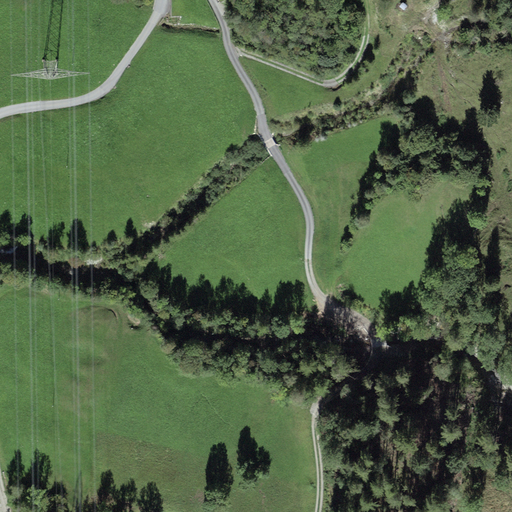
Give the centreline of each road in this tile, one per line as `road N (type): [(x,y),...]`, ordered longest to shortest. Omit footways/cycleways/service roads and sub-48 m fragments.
road 1 (track): [(209,0),(262,131),(308,216),(310,286),(319,302),(379,345),(377,364),(314,406),(311,511)]
road 2 (unclassified): [(161,0),(99,92),(0,115)]
road 3 (track): [(227,51),(337,85),(367,36)]
